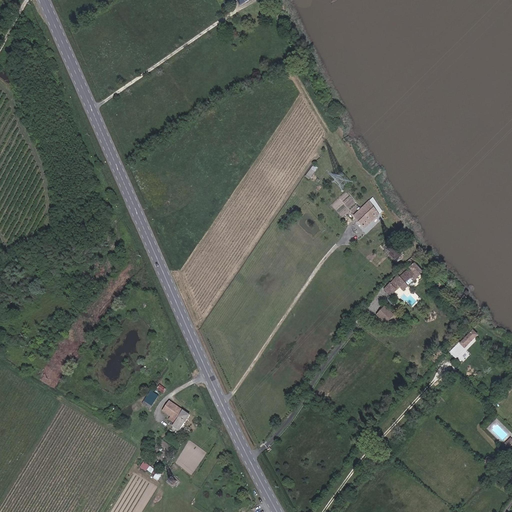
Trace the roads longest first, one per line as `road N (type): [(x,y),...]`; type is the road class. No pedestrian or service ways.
road 1 (tertiary): [(277,511),(43,0)]
road 2 (unknown): [(225,409),(358,232)]
road 3 (unknown): [(335,511),(443,385)]
